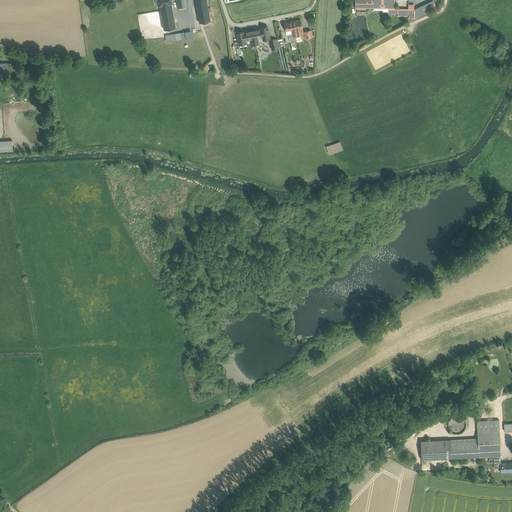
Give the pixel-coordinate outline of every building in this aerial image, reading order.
[(206,0),(194,0),(199,22),(210,21),(206,0)] [(388,0),(388,5),(388,13),(398,13),(398,9),(394,9),(394,0),(388,0)] [(433,0),(432,0),(417,8),(421,16),(437,8),(433,0)] [(161,11),(172,9),(171,3),(159,5),(161,11)] [(172,9),(161,11),(164,29),(176,27),(172,9)] [(300,19),(292,21),(295,36),(303,34),(300,19)] [(292,21),(284,23),(285,31),(286,31),(286,34),(291,33),(292,36),(295,36),(292,21)] [(260,28),(252,30),(256,44),(259,44),(258,41),(270,38),(267,26),(260,28)] [(252,30),(244,32),(244,31),(236,33),(239,44),(246,43),(245,40),(251,39),(252,45),(256,44),(252,30)] [(165,35),(166,41),(186,38),(185,31),(165,35)] [(276,39),(270,40),(272,49),(278,48),(278,47),(277,41),(276,39)] [(12,141),(0,141),(0,151),(12,150),(12,141)] [(326,145),(329,154),(343,149),(341,141),(326,145)] [(465,428),(466,425),(465,421),(463,418),(460,416),(456,416),(453,417),(450,419),(448,421),(448,425),(448,428),(450,431),(453,433),(457,434),(460,433),(463,431),(465,428)] [(499,420),(476,421),(477,433),(499,432),(499,420)] [(477,438),(445,439),(446,459),(493,456),(500,456),(499,432),(477,433),(477,438)] [(445,439),(427,440),(428,459),(446,459),(445,439)] [(511,462),(500,463),(500,468),(500,472),(501,472),(501,471),(505,471),(505,472),(511,471),(511,462)]
